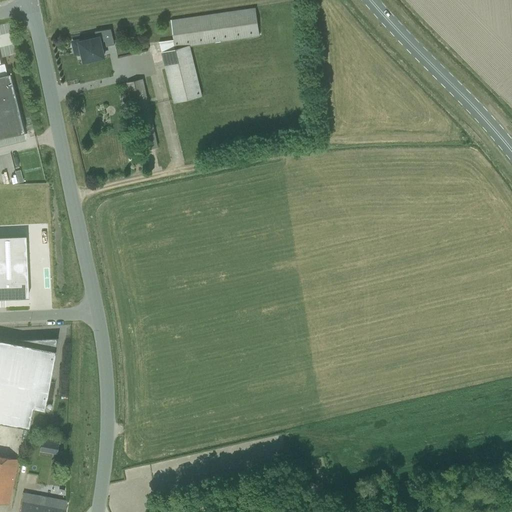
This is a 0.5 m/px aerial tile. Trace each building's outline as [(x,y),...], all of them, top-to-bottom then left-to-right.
[(189,45),(259,35),(255,8),(170,20),(173,39),(158,41),(160,52),(161,52),(189,45)] [(94,31),(95,37),(72,42),(75,54),(81,53),(84,62),(105,56),(101,42),(104,41),(105,47),(114,45),(110,29),(94,31)] [(189,45),(161,52),(173,103),(201,96),(189,45)] [(157,71),(162,69),(158,52),(152,54),(157,71)] [(0,138),(23,132),(8,73),(6,74),(3,63),(0,63),(0,138)] [(126,82),(135,123),(141,151),(157,147),(142,78),(126,82)] [(18,169),(13,170),(10,156),(0,158),(0,184),(21,180),(18,169)] [(24,235),(0,235),(0,297),(27,297),(24,235)] [(13,342),(0,339),(0,422),(27,427),(31,408),(43,410),(56,337),(14,339),(13,342)] [(41,440),(40,450),(56,453),(58,443),(41,440)] [(0,456),(0,503),(8,505),(16,459),(0,456)] [(22,493),(19,509),(18,511),(64,511),(65,509),(66,501),(22,493)]
